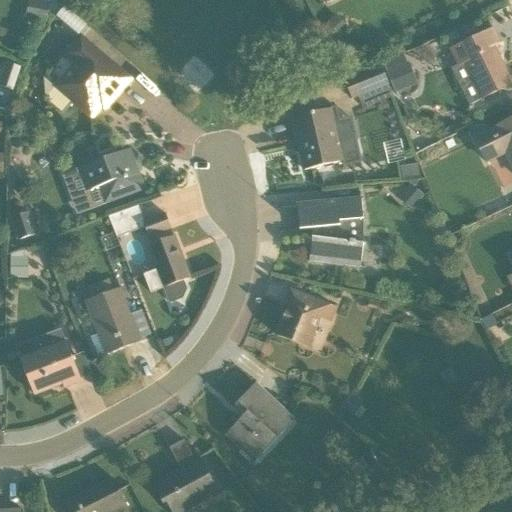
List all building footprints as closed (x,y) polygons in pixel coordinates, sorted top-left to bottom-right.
[(511,85),(493,48),(499,45),(491,28),(485,32),(450,49),(458,64),(449,69),(468,108),(511,85)] [(62,56),(72,65),(51,92),(94,126),(131,78),(79,36),(62,56)] [(0,84),(14,89),(21,66),(3,60),(0,69),(0,84)] [(412,63),(389,70),(396,91),(418,85),(412,63)] [(379,65),(343,79),(352,101),(356,99),(361,110),(392,98),(379,65)] [(346,160),(334,109),(292,120),(304,170),(346,160)] [(511,122),(481,138),(476,128),(462,135),(467,145),(473,142),(485,165),(502,157),(511,176),(511,122)] [(131,152),(60,178),(74,215),(144,190),(131,152)] [(423,196),(408,186),(397,201),(411,212),(423,196)] [(299,229),(313,227),(314,240),(310,267),(360,273),(363,246),(362,222),(360,201),(296,207),(299,229)] [(37,236),(28,210),(9,217),(18,243),(37,236)] [(164,217),(144,224),(149,238),(170,230),(164,217)] [(190,280),(174,239),(146,249),(155,272),(142,277),(149,294),(163,288),(170,304),(188,296),(183,283),(190,280)] [(28,253),(11,253),(11,280),(28,280),(28,253)] [(338,311),(293,291),(272,337),(311,354),(325,322),(332,325),(338,311)] [(140,344),(121,292),(85,306),(96,335),(89,337),(97,360),(140,344)] [(15,349),(35,396),(61,385),(63,390),(82,383),(60,330),(15,349)] [(450,369),(438,375),(445,389),(457,384),(450,369)] [(251,465),(282,433),(279,430),(290,419),(255,386),(235,407),(244,416),(223,438),(251,465)] [(348,397),(340,409),(358,421),(365,412),(359,407),(360,406),(348,397)] [(169,511),(189,511),(221,496),(201,458),(193,462),(183,442),(168,450),(178,470),(150,484),(162,507),(165,505),(169,511)] [(128,511),(113,481),(63,506),(66,511),(128,511)]
